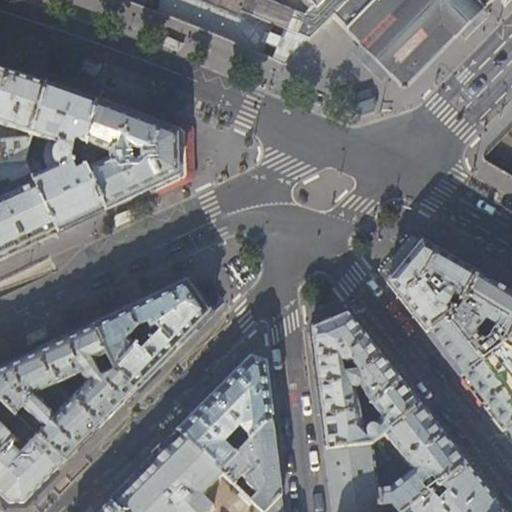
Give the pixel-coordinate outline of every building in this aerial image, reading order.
[(179,0),(236,22),(240,11),(244,3),(245,0),(179,0)] [(278,0),(275,4),(264,0),(245,0),(244,3),(240,11),(272,25),(284,30),(295,34),(302,37),(309,41),(332,18),(340,26),(349,35),(359,45),(375,61),(389,75),(404,89),(443,50),(454,39),(464,29),(473,20),(484,10),(493,0),(278,0)] [(278,43),(280,38),(269,33),(267,38),(265,43),(276,48),(278,43)] [(7,72),(0,69),(0,124),(11,128),(7,140),(0,140),(0,164),(24,162),(25,161),(32,135),(46,85),(7,72)] [(72,94),(46,85),(32,135),(50,141),(48,144),(47,147),(46,150),(45,153),(44,156),(44,160),(45,163),(46,166),(47,169),(49,172),(43,175),(38,165),(32,167),(30,163),(25,161),(24,162),(57,232),(80,221),(104,210),(84,167),(75,171),(69,159),(74,140),(84,144),(96,103),(72,94)] [(142,121),(96,103),(84,144),(80,157),(84,167),(104,210),(145,191),(179,175),(179,136),(142,121)] [(0,259),(25,247),(57,232),(24,162),(0,164),(0,259)] [(447,255),(422,241),(404,262),(387,283),(427,334),(457,310),(478,273),(447,255)] [(499,348),(511,325),(511,293),(502,288),(478,273),(457,310),(427,334),(444,356),(461,378),(494,352),(499,348)] [(187,282),(142,303),(93,326),(107,356),(113,369),(114,369),(135,390),(159,366),(190,335),(211,314),(196,294),(187,282)] [(196,294),(211,314),(219,307),(206,288),(196,294)] [(371,405),(401,381),(378,351),(348,313),(329,321),(320,325),(311,329),(322,417),(358,412),(353,390),(357,388),(371,405)] [(511,325),(499,348),(494,352),(504,364),(511,357),(511,325)] [(65,339),(38,351),(57,385),(82,374),(83,380),(81,384),(84,386),(71,400),(99,427),(117,409),(135,390),(114,369),(101,375),(95,362),(107,356),(93,326),(65,339)] [(9,365),(0,369),(0,400),(14,414),(23,406),(41,424),(33,432),(64,462),(81,446),(99,427),(71,400),(57,385),(38,351),(9,365)] [(511,373),(504,364),(494,352),(461,378),(482,404),(504,433),(511,426),(511,373)] [(240,439),(244,446),(272,419),(265,363),(251,358),(210,400),(178,432),(219,471),(234,456),(221,442),(236,427),(244,434),(240,439)] [(409,392),(401,381),(371,405),(380,417),(379,422),(377,424),(376,424),(373,423),(372,423),(370,424),(360,425),(358,412),(322,417),(326,450),(372,444),(375,442),(421,406),(409,392)] [(0,400),(0,453),(14,439),(0,425),(0,413),(14,427),(13,429),(18,435),(27,426),(14,414),(0,400)] [(446,438),(421,406),(375,442),(383,452),(388,449),(400,463),(404,460),(412,470),(403,478),(384,453),(378,458),(387,474),(395,484),(389,489),(378,490),(372,444),(326,450),(330,484),(333,511),(380,511),(380,508),(390,507),(394,511),(406,511),(429,495),(422,486),(432,478),(439,487),(467,464),(446,438)] [(272,419),(244,446),(234,456),(219,471),(225,476),(232,484),(247,469),(251,472),(246,476),(245,477),(245,478),(244,479),(244,480),(245,481),(245,482),(256,493),(250,500),(261,511),(262,511),(281,495),(277,456),(272,419)] [(64,462),(33,432),(27,426),(18,435),(14,439),(0,453),(0,494),(9,504),(24,503),(47,480),(64,462)] [(219,471),(178,432),(148,463),(135,476),(109,502),(119,511),(209,511),(214,507),(204,497),(225,476),(219,471)] [(484,486),(467,464),(439,487),(429,495),(406,511),(503,511),(504,511),(484,486)] [(283,511),(281,495),(262,511),(283,511)] [(119,511),(109,502),(99,511),(119,511)]
